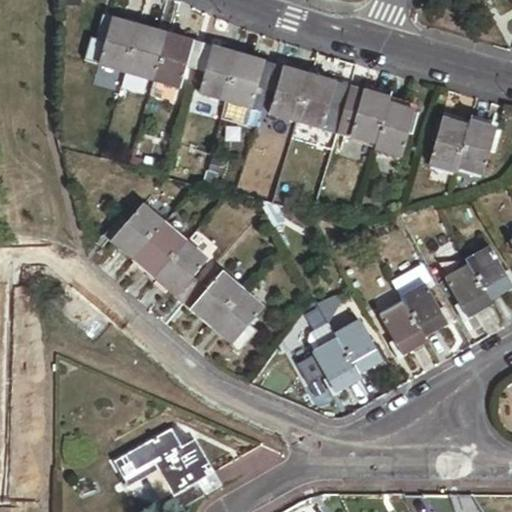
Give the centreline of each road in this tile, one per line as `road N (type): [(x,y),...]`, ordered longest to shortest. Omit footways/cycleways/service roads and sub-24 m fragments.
road 1 (residential): [(78,276),(203,387),(348,450)]
road 2 (residential): [(511,351),(348,450)]
road 3 (residential): [(511,468),(348,450)]
road 4 (residential): [(511,82),(371,40)]
road 5 (residential): [(371,40),(231,0)]
road 6 (residential): [(348,450),(241,511)]
